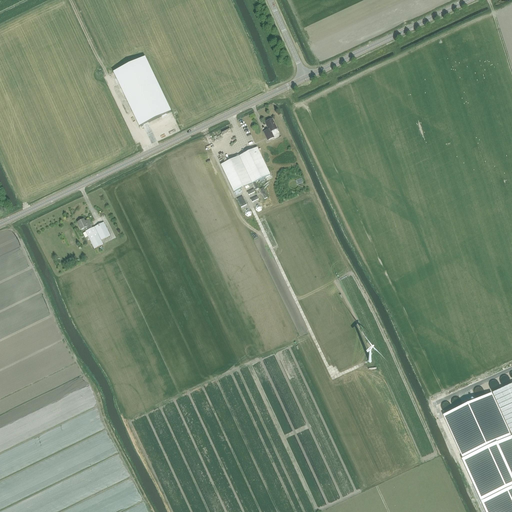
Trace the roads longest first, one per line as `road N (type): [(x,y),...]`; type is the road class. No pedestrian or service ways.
road 1 (tertiary): [(0,224),(304,78)]
road 2 (track): [(244,193),(332,377),(363,363)]
road 3 (tertiary): [(304,78),(470,0)]
